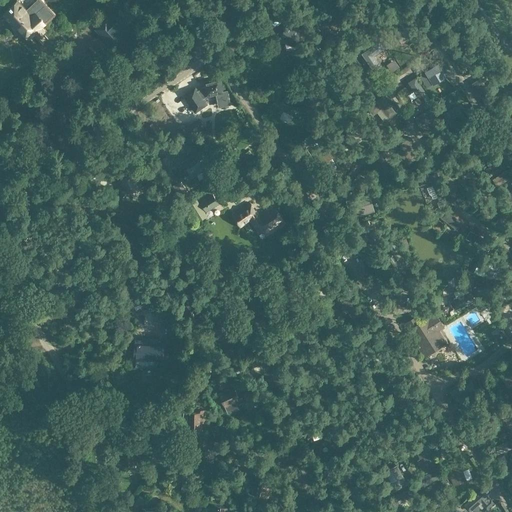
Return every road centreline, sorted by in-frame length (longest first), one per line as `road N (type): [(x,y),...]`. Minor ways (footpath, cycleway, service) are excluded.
road 1 (unclassified): [(201,48),(213,53),(282,155),(511,511)]
road 2 (unclassified): [(106,511),(99,440),(0,261)]
road 3 (unclassified): [(0,199),(189,71),(201,48)]
